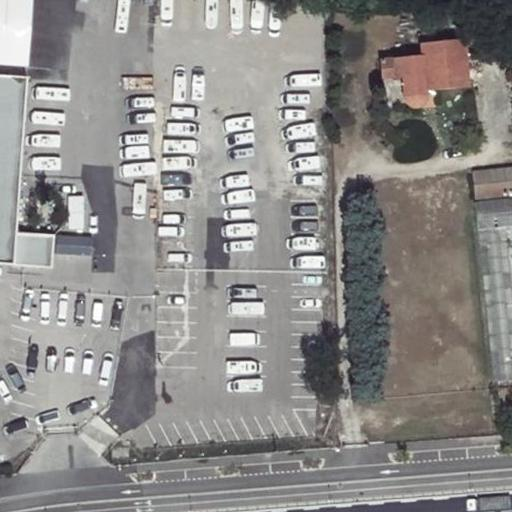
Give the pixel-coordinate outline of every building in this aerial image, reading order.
[(470,81),(467,36),(421,39),(422,52),(383,55),(385,74),(405,73),(407,93),(408,97),(411,100),(415,101),(420,102),(424,101),(428,97),(430,94),(430,91),(430,85),(470,81)] [(27,79),(0,76),(0,265),(53,269),(55,236),(17,234),(27,79)] [(511,167),(476,169),(477,197),(511,195),(511,167)] [(511,200),(478,203),(479,231),(509,229),(511,228),(511,200)] [(511,278),(509,229),(479,231),(489,382),(511,380),(511,278)]
